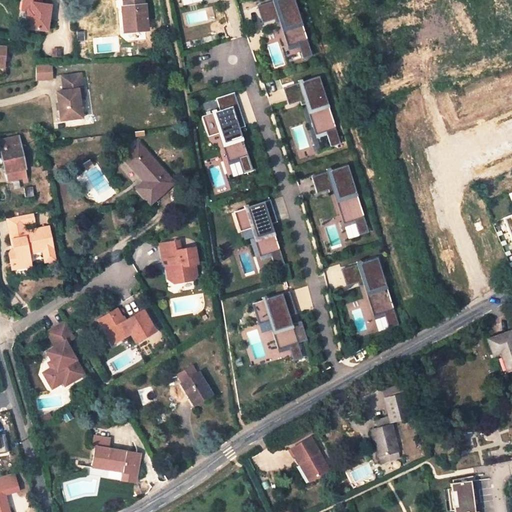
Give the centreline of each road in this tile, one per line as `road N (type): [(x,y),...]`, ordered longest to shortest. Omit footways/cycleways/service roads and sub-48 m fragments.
road 1 (tertiary): [(125,511),(294,407),(511,292)]
road 2 (residential): [(52,511),(0,350)]
